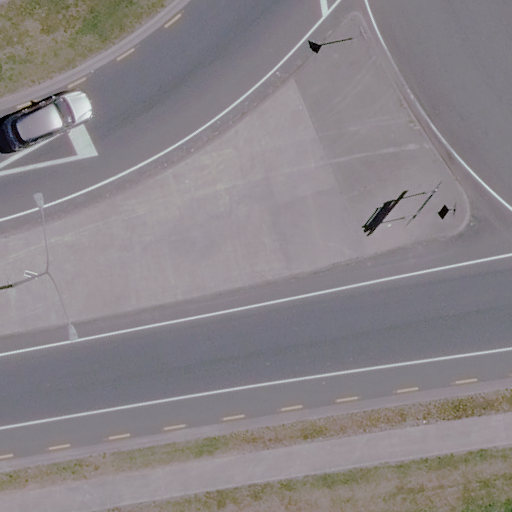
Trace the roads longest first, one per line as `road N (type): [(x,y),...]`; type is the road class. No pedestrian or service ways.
road 1 (secondary): [(511,309),(0,397)]
road 2 (secondary): [(0,163),(120,112),(261,0)]
road 3 (secondary): [(511,154),(489,137),(412,19),(408,0)]
